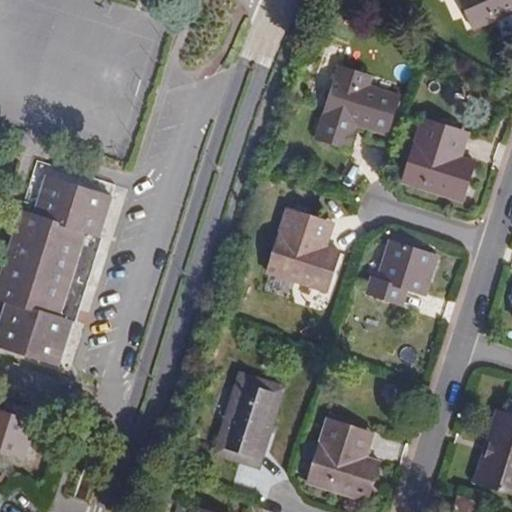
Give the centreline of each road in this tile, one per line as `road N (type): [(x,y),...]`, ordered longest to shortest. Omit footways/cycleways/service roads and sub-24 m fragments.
road 1 (tertiary): [(277,0),(113,511)]
road 2 (residential): [(405,511),(458,345)]
road 3 (residential): [(492,241),(374,201)]
